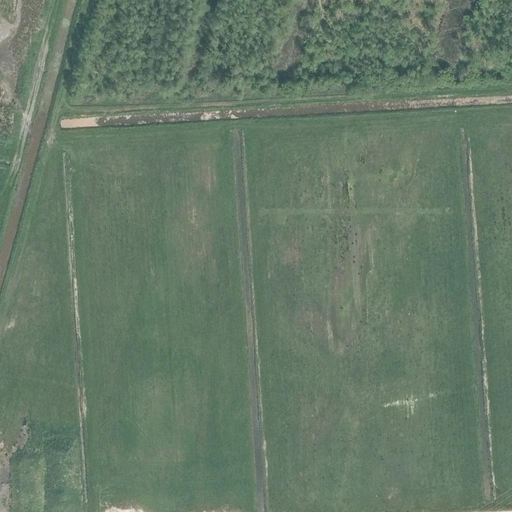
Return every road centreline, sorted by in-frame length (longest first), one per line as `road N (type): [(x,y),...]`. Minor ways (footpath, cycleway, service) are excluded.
road 1 (residential): [(52,136),(17,281),(27,333)]
road 2 (unclassified): [(143,132),(310,124)]
